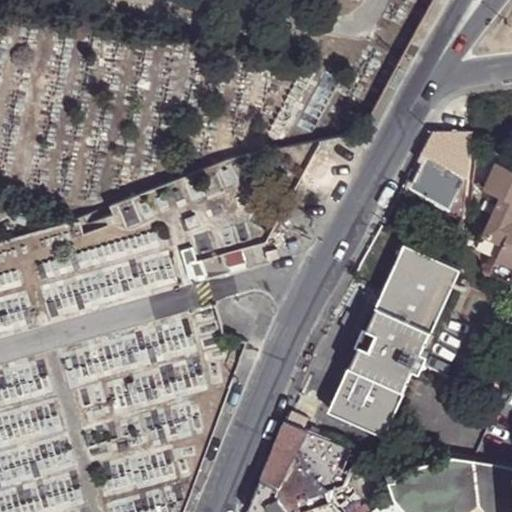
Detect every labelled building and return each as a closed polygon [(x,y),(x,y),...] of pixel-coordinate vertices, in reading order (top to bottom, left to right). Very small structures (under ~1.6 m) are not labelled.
[(473,128),(450,130),(435,161),(470,168),(471,149),(473,128)] [(433,131),(418,158),(425,162),(433,166),(435,161),(450,130),(433,131)] [(497,257),(511,263),(511,167),(497,160),(484,188),(501,195),(483,234),(503,244),(497,257)] [(425,162),(410,189),(414,191),(464,217),(470,168),(435,161),(433,166),(425,162)] [(352,363),(331,410),(386,435),(408,389),(406,388),(416,368),(422,371),(430,353),(424,350),(434,330),(463,267),(408,242),(380,305),(381,306),(371,326),(367,324),(360,342),(363,344),(354,364),(352,363)] [(243,256),(229,261),(232,271),(246,265),(243,256)] [(277,441),(293,447),(302,425),(286,419),(277,441)] [(277,493),(282,500),(334,485),(345,482),(359,449),(336,439),(326,463),(301,471),(293,447),(277,441),(262,478),(280,486),(277,493)] [(511,511),(511,462),(504,460),(454,454),(403,467),(386,472),(393,496),(407,511),(472,511),(480,506),(484,511),(511,511)] [(250,509),(251,511),(290,511),(282,500),(277,493),(280,486),(262,478),(250,509)] [(345,482),(334,485),(336,496),(350,492),(349,489),(352,488),(351,481),(345,482)] [(407,511),(393,496),(375,509),(377,511),(407,511)] [(339,511),(330,500),(302,511),(300,511),(339,511)]
